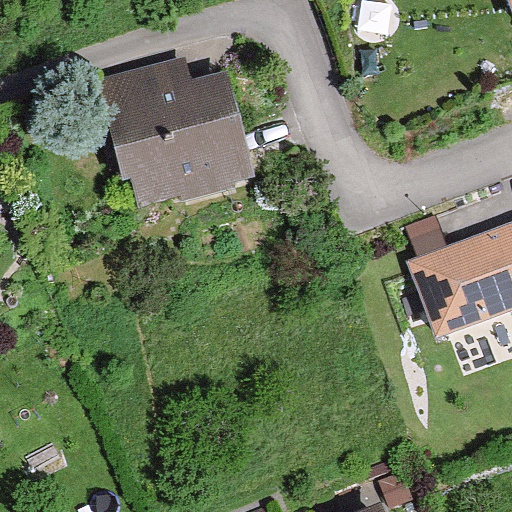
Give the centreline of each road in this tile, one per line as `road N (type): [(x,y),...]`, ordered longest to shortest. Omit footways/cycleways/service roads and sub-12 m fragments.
road 1 (residential): [(511,159),(371,209),(294,18),(0,104)]
road 2 (unknown): [(467,511),(371,209)]
